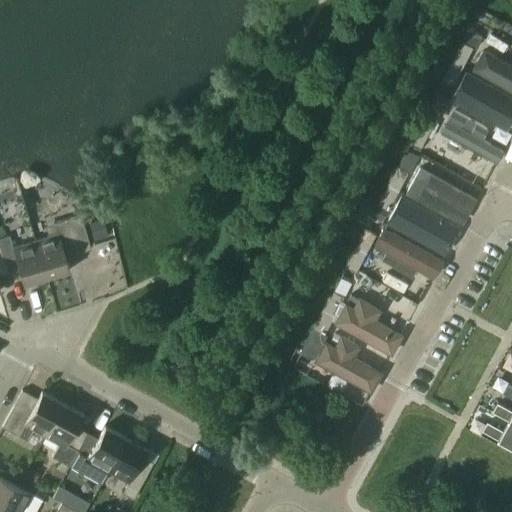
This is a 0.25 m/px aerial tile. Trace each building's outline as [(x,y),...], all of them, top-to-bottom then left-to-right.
[(462,41),(473,46),(475,47),(481,35),(468,28),(462,41)] [(462,41),(452,59),(463,65),(473,46),(462,41)] [(511,62),(483,47),(471,68),(511,89),(511,62)] [(463,65),(452,59),(442,78),(454,84),(463,65)] [(511,105),(461,78),(451,97),(506,126),(511,114),(511,105)] [(429,103),(419,122),(431,128),(441,109),(447,112),(453,101),(435,91),(429,103)] [(452,107),(440,129),(451,135),(497,160),(502,148),(482,137),(488,126),(452,107)] [(431,128),(419,122),(410,141),(421,147),(431,128)] [(430,136),(421,152),(460,173),(469,156),(430,136)] [(397,165),(387,184),(399,190),(409,171),(417,154),(406,148),(404,153),(397,165)] [(431,171),(417,197),(462,222),(476,196),(431,171)] [(387,184),(378,203),(389,209),(399,190),(387,184)] [(401,193),(387,220),(445,252),(459,225),(401,193)] [(367,198),(361,209),(383,220),(389,209),(367,198)] [(360,210),(354,221),(376,233),(382,221),(360,210)] [(36,239),(46,276),(69,269),(64,250),(89,242),(81,213),(54,221),(58,233),(36,239)] [(94,240),(108,236),(103,218),(89,222),(94,240)] [(365,227),(355,246),(366,252),(376,233),(365,227)] [(383,227),(375,243),(431,273),(440,257),(383,227)] [(0,245),(5,262),(16,259),(23,282),(46,276),(36,239),(13,246),(10,234),(0,237),(0,245)] [(366,252),(355,246),(345,265),(357,271),(366,252)] [(338,279),(323,308),(334,314),(357,271),(345,265),(338,279)] [(388,271),(381,283),(402,293),(408,281),(388,271)] [(54,283),(55,304),(76,303),(75,282),(54,283)] [(335,321),(392,352),(403,332),(374,317),(379,308),(356,295),(352,304),(346,301),(335,321)] [(318,317),(313,327),(325,333),(334,314),(323,308),(318,317)] [(326,338),(321,348),(313,362),(371,393),(384,369),(354,353),(359,344),(343,336),(338,345),(326,338)] [(364,357),(379,363),(384,352),(369,345),(364,357)] [(45,435),(63,402),(42,390),(30,412),(14,403),(2,425),(27,439),(33,429),(45,435)] [(63,402),(45,435),(58,443),(52,455),(70,464),(83,441),(72,435),(84,413),(63,402)] [(511,420),(511,409),(499,402),(494,411),(509,420),(510,419),(511,420)] [(488,421),(483,430),(503,441),(511,446),(511,420),(510,419),(509,420),(504,430),(488,421)] [(105,425),(93,446),(83,441),(70,464),(101,482),(108,470),(126,436),(105,425)] [(147,448),(126,436),(108,470),(128,481),(123,492),(134,498),(146,475),(135,470),(147,448)] [(23,477),(34,483),(37,477),(35,470),(29,467),(23,477)] [(0,503),(8,508),(5,511),(34,511),(42,498),(0,475),(0,503)] [(59,485),(53,496),(63,502),(69,491),(59,485)] [(80,511),(61,501),(56,511),(57,511),(80,511)]
